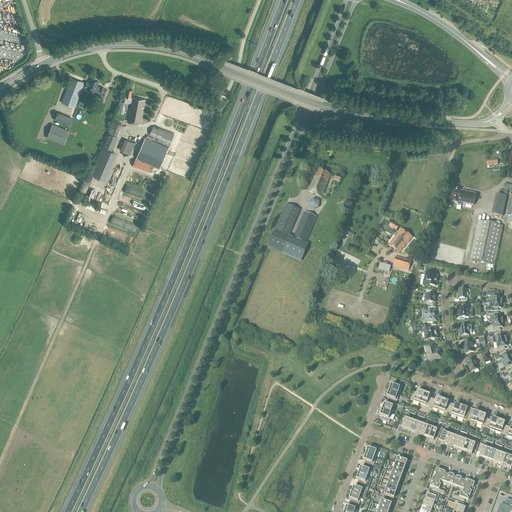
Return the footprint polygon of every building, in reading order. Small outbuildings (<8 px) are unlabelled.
[(75,108),(84,83),(71,78),(62,102),(75,108)] [(99,81),(91,78),(91,79),(90,79),(89,82),(87,81),(83,91),(87,92),(87,91),(90,92),(89,93),(95,95),(97,96),(101,97),(101,96),(101,97),(105,88),(101,86),(100,87),(97,86),(99,81)] [(141,124),(145,99),(132,97),(133,90),(127,89),(125,97),(126,97),(124,102),(129,103),(129,102),(131,103),(127,122),(141,124)] [(70,125),(73,118),(58,113),(55,120),(70,125)] [(118,153),(112,150),(119,136),(117,135),(122,124),(114,121),(103,146),(102,146),(90,174),(106,181),(118,153)] [(64,144),(69,131),(52,124),(47,137),(64,144)] [(153,127),(151,134),(170,141),(172,134),(153,127)] [(160,166),(168,147),(145,138),(137,157),(160,166)] [(130,155),(136,143),(125,139),(120,150),(130,155)] [(151,172),(153,165),(135,159),(133,166),(151,172)] [(321,198),(327,183),(330,175),(318,169),(314,177),(308,192),(321,198)] [(473,206),(476,194),(460,191),(460,190),(453,188),(450,202),(457,203),(457,202),(473,206)] [(321,206),(317,201),(310,207),(314,211),(321,206)] [(301,261),(309,244),(306,242),(316,217),(304,211),(293,237),(289,235),(300,210),(286,204),(267,246),(301,261)] [(396,232),(399,225),(391,221),(386,232),(389,234),(391,230),(396,232)] [(495,265),(503,227),(477,221),(469,260),(495,265)] [(407,244),(412,238),(400,229),(387,246),(399,254),(407,243),(407,244)] [(408,271),(411,261),(395,256),(393,266),(408,271)] [(389,273),(391,265),(381,262),(379,270),(389,273)] [(436,286),(437,276),(430,275),(431,274),(425,273),(424,280),(423,280),(422,286),(429,287),(429,286),(436,286)] [(463,289),(464,289),(463,288),(461,288),(460,288),(460,289),(459,289),(459,295),(458,295),(458,299),(461,299),(461,302),(467,302),(467,299),(466,298),(466,290),(463,289)] [(434,297),(434,291),(427,291),(427,295),(425,295),(425,302),(435,303),(435,297),(434,297)] [(492,296),(492,302),(502,303),(502,297),(494,296),(494,293),(486,293),(486,296),(492,296)] [(492,302),(489,302),(489,308),(486,308),(485,311),(494,311),(494,308),(501,309),(502,303),(492,302)] [(458,318),(469,318),(468,309),(469,309),(469,305),(461,305),(461,309),(458,309),(458,318)] [(435,317),(435,310),(435,307),(428,307),(428,310),(424,310),(424,312),(423,312),(423,315),(424,315),(424,321),(427,320),(427,323),(433,322),(432,321),(436,321),(435,320),(436,320),(436,317),(435,317)] [(490,323),(492,323),(502,322),(502,316),(494,317),(494,314),(486,314),(486,318),(490,317),(490,323)] [(502,322),(492,323),(492,326),(490,326),(487,328),(488,333),(496,332),(495,328),(503,328),(502,322)] [(460,337),(469,336),(469,332),(472,331),(471,326),(468,326),(468,324),(459,325),(460,337)] [(430,330),(430,327),(421,328),(422,333),(425,332),(426,340),(438,339),(436,329),(430,330)] [(494,337),(496,343),(506,340),(504,335),(497,337),(496,334),(488,336),(489,339),(494,337)] [(507,346),(506,340),(496,343),(497,349),(492,350),(493,353),(501,351),(500,348),(507,346)] [(473,348),(474,348),(472,341),(461,344),(462,348),(463,348),(465,354),(474,352),(473,348)] [(436,352),(434,350),(433,345),(426,347),(427,354),(429,362),(442,359),(440,351),(436,352)] [(481,353),(474,355),(476,362),(483,360),(481,353)] [(501,360),(503,363),(511,358),(510,353),(503,356),(501,353),(494,356),(496,361),(499,361),(501,360)] [(470,372),(478,369),(474,358),(466,361),(470,372)] [(511,358),(503,363),(501,363),(503,369),(500,370),(501,373),(509,370),(507,367),(511,365),(511,358)] [(509,376),(511,381),(511,380),(511,373),(511,374),(509,372),(502,376),(504,379),(509,376)] [(389,391),(399,395),(403,385),(395,383),(394,386),(391,385),(389,389),(390,390),(389,391)] [(396,404),(399,395),(389,391),(389,393),(388,392),(386,397),(390,398),(389,402),(396,404)] [(420,404),(424,393),(417,391),(416,394),(413,393),(410,400),(420,404)] [(428,409),(432,400),(428,399),(430,395),(424,393),(420,404),(429,407),(428,409)] [(438,411),(442,400),(436,398),(435,401),(432,400),(428,409),(432,411),(433,409),(438,411)] [(448,414),(450,407),(447,406),(448,402),(442,400),(438,411),(448,414)] [(395,408),(396,404),(389,402),(387,405),(384,404),(382,408),(383,408),(382,410),(391,413),(393,407),(395,408)] [(457,418),(458,416),(461,407),(455,405),(454,408),(450,407),(448,414),(447,416),(449,417),(449,415),(457,418)] [(467,421),(471,409),(468,407),(467,409),(461,407),(458,416),(464,418),(463,420),(467,421)] [(476,424),(480,414),(474,412),(474,410),(471,409),(467,421),(476,424)] [(392,414),(391,413),(382,410),(382,411),(381,411),(379,416),(383,417),(381,420),(389,423),(392,414)] [(485,428),(488,420),(485,419),(486,416),(480,414),(476,424),(477,423),(483,425),(482,427),(485,428)] [(406,430),(409,421),(405,419),(406,417),(403,416),(399,425),(402,426),(401,429),(406,430)] [(495,430),(499,421),(492,419),(491,422),(488,420),(485,428),(489,429),(489,428),(495,430)] [(410,432),(414,422),(409,421),(406,430),(410,432)] [(504,435),(507,427),(504,426),(505,423),(499,421),(495,430),(501,432),(501,434),(504,435)] [(415,434),(419,424),(414,422),(410,432),(415,434)] [(420,435),(423,426),(419,424),(415,434),(420,435)] [(424,437),(428,427),(423,426),(420,435),(424,437)] [(429,439),(432,429),(428,427),(424,437),(429,439)] [(432,429),(429,439),(434,441),(434,438),(437,439),(440,432),(432,429)] [(444,444),(447,435),(443,433),(439,443),(444,444)] [(449,446),(452,436),(447,435),(444,444),(449,446)] [(453,448),(457,438),(452,436),(449,446),(453,448)] [(458,449),(461,440),(457,438),(453,448),(458,449)] [(462,451),(466,441),(461,440),(458,449),(462,451)] [(471,443),(467,453),(472,455),(473,451),(476,452),(480,441),(477,440),(476,443),(475,445),(471,443)] [(467,453),(471,443),(466,441),(462,451),(467,453)] [(483,459),(487,449),(482,447),(483,445),(480,444),(478,451),(481,452),(479,457),(483,459)] [(365,454),(376,458),(379,448),(372,446),(371,449),(368,448),(365,454)] [(488,461),(491,451),(487,449),(483,459),(488,461)] [(493,462),(496,453),(491,451),(488,461),(493,462)] [(497,464),(501,454),(496,453),(493,462),(497,464)] [(372,468),(376,458),(365,454),(363,460),(366,462),(365,465),(372,468)] [(502,466),(505,456),(501,454),(497,464),(502,466)] [(396,463),(405,467),(407,462),(403,461),(405,458),(398,455),(396,463)] [(506,467),(510,458),(510,457),(510,456),(506,455),(505,456),(502,466),(506,467)] [(404,472),(405,467),(396,463),(394,468),(404,472)] [(369,478),(372,468),(365,465),(364,469),(360,467),(358,474),(369,478)] [(402,476),(404,472),(394,468),(392,472),(402,476)] [(474,483),(436,469),(430,486),(433,488),(432,491),(444,495),(445,492),(439,490),(441,485),(439,484),(440,481),(463,489),(462,493),(461,492),(459,497),(453,495),(452,498),(464,502),(465,499),(468,501),(474,483)] [(400,481),(402,476),(392,472),(391,477),(400,481)] [(365,487),(369,478),(358,474),(356,480),(359,481),(358,484),(365,487)] [(399,485),(400,481),(391,477),(389,481),(399,485)] [(397,490),(399,485),(389,481),(387,486),(397,490)] [(368,488),(365,487),(358,484),(356,488),(353,487),(351,493),(362,497),(364,491),(367,492),(368,488)] [(395,494),(397,490),(387,486),(385,491),(395,494)] [(394,499),(395,494),(385,491),(384,495),(394,499)] [(425,500),(434,504),(436,497),(438,498),(439,495),(431,492),(430,495),(427,494),(425,500)] [(358,506),(362,497),(351,493),(349,499),(352,500),(351,504),(358,506)] [(380,506),(390,509),(391,505),(390,504),(391,501),(381,498),(378,505),(380,506)] [(511,511),(511,501),(506,499),(503,506),(501,505),(498,511),(511,511)] [(431,510),(434,504),(425,500),(422,506),(431,510)] [(454,511),(456,511),(463,511),(465,508),(462,507),(463,504),(453,500),(452,503),(456,505),(454,511)]
